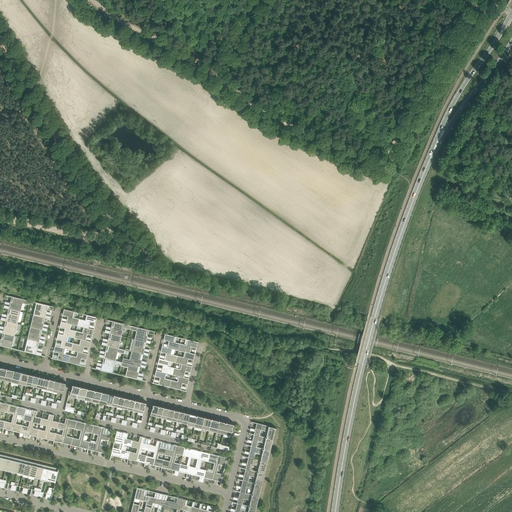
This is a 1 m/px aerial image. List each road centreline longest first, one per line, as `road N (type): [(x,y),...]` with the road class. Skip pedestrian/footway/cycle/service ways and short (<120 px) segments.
road 1 (secondary): [(335,511),(375,316),(438,139)]
road 2 (residential): [(0,438),(228,494)]
road 3 (secondary): [(511,11),(438,139)]
road 4 (residential): [(228,494),(245,421),(186,405)]
road 5 (track): [(389,363),(511,393)]
road 6 (secondary): [(438,139),(511,41)]
